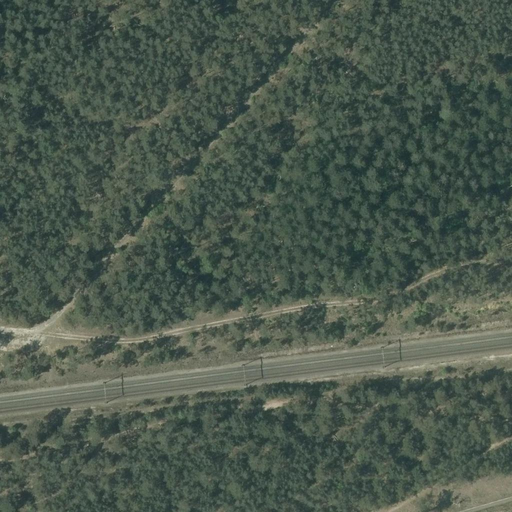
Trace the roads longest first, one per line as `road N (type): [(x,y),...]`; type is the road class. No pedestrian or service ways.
road 1 (track): [(511,259),(437,272),(379,300),(296,306),(152,340),(33,332)]
road 2 (track): [(0,329),(33,332),(68,303),(334,0)]
